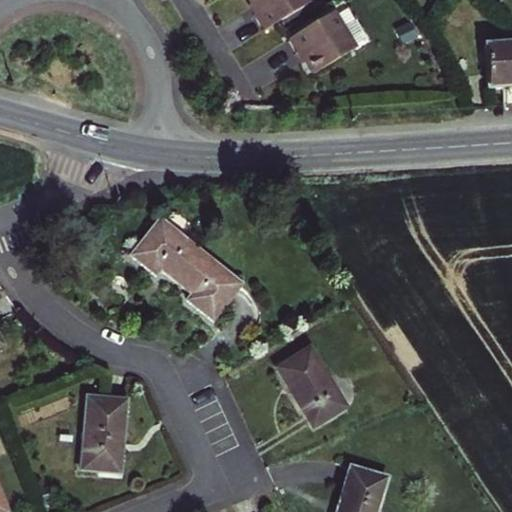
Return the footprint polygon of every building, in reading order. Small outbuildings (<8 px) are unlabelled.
[(256,0),(258,2),(255,5),(257,9),(269,29),(314,2),(312,0),(256,0)] [(345,31),(336,15),(291,42),(301,58),(304,56),(306,59),(316,76),(358,51),(356,49),(345,31)] [(357,24),(345,31),(356,49),(368,42),(357,24)] [(417,40),(409,24),(394,32),(403,48),(417,40)] [(504,96),(511,95),(511,47),(484,49),(488,97),(504,96)] [(241,285),(159,219),(129,256),(155,277),(161,270),(191,294),(186,300),(212,321),(241,285)] [(344,407),(308,350),(275,370),(311,427),(344,407)] [(120,442),(124,401),(86,398),(80,470),(114,473),(117,442),(120,442)] [(376,511),(387,480),(350,468),(336,511),(376,511)]
